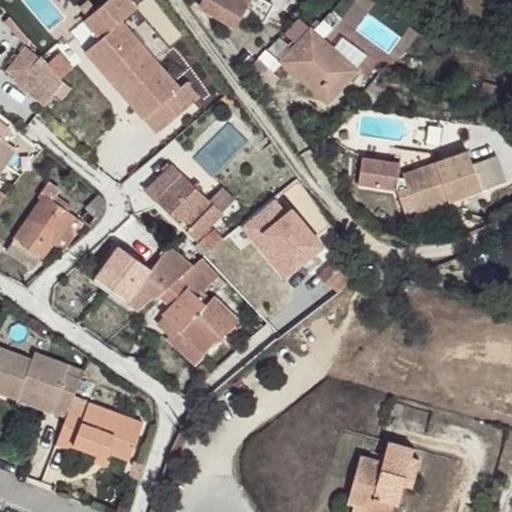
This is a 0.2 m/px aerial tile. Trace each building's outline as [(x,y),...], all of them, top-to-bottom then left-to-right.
[(129,0),(105,0),(85,18),(101,36),(98,39),(136,83),(124,93),(145,117),(160,103),(173,118),(199,95),(186,81),(179,87),(120,20),(135,7),(129,0)] [(203,0),(199,8),(234,28),(249,0),(203,0)] [(311,31),(282,62),(327,103),(355,70),(311,31)] [(86,49),(124,93),(136,83),(98,39),(86,49)] [(48,62),(42,55),(40,57),(27,47),(7,71),(12,75),(13,80),(46,106),(65,82),(61,77),(48,62)] [(58,53),(48,62),(61,77),(71,68),(58,53)] [(257,58),(244,74),(265,93),(279,78),(257,58)] [(375,80),(362,94),(372,103),(385,89),(375,80)] [(160,103),(145,117),(158,131),(173,118),(160,103)] [(0,123),(0,136),(3,139),(10,130),(0,123)] [(3,139),(0,136),(0,166),(14,147),(3,139)] [(356,166),(357,192),(396,190),(404,211),(446,195),(449,202),(481,190),(472,165),(467,151),(402,174),(403,177),(402,177),(395,178),(394,163),(356,166)] [(472,165),(481,190),(505,181),(496,156),(472,165)] [(171,164),(145,191),(195,239),(221,212),(219,210),(211,203),(171,164)] [(37,196),(41,199),(6,249),(33,268),(51,242),(71,214),(67,212),(62,208),(66,204),(55,196),(59,191),(47,182),(37,196)] [(222,191),(211,203),(219,210),(230,198),(222,191)] [(99,195),(87,208),(99,221),(104,213),(106,207),(105,203),(102,197),(99,195)] [(446,195),(404,211),(406,218),(449,202),(446,195)] [(71,214),(51,242),(62,250),(82,222),(71,214)] [(215,230),(194,246),(202,255),(222,239),(215,230)] [(177,278),(193,264),(168,244),(151,269),(118,245),(97,275),(117,290),(113,296),(125,304),(127,302),(138,310),(154,295),(156,297),(159,295),(177,278)] [(337,292),(359,276),(350,267),(349,268),(339,257),(320,274),(337,292)] [(225,284),(202,258),(194,265),(193,264),(177,278),(187,288),(170,306),(161,315),(166,320),(178,332),(170,340),(194,364),(238,319),(213,295),(210,298),(202,290),(209,282),(217,291),(225,284)] [(117,290),(97,275),(93,281),(113,296),(117,290)] [(177,278),(159,295),(170,306),(187,288),(177,278)] [(158,328),(170,340),(178,332),(166,320),(158,328)] [(0,346),(0,392),(66,418),(71,404),(74,397),(84,370),(34,351),(32,359),(0,346)] [(74,397),(71,404),(86,410),(89,402),(74,397)] [(71,404),(66,418),(56,443),(72,449),(73,444),(96,453),(106,457),(107,452),(112,453),(129,460),(143,423),(89,402),(86,410),(71,404)] [(376,459),(360,454),(347,503),(354,505),(371,510),(370,511),(391,511),(394,504),(398,505),(403,484),(411,486),(419,458),(411,456),(414,447),(388,440),(381,466),(375,465),(376,459)] [(106,457),(96,453),(93,460),(108,465),(112,453),(107,452),(106,457)] [(130,477),(139,480),(144,464),(135,461),(130,477)]
